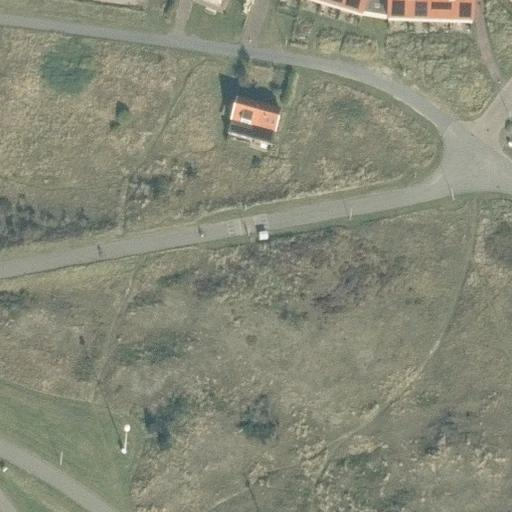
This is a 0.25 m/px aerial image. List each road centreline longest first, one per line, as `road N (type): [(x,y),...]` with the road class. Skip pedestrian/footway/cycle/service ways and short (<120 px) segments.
road 1 (residential): [(0,19),(348,70),(408,96),(472,151)]
road 2 (unclassified): [(472,151),(447,182),(408,197),(0,272)]
